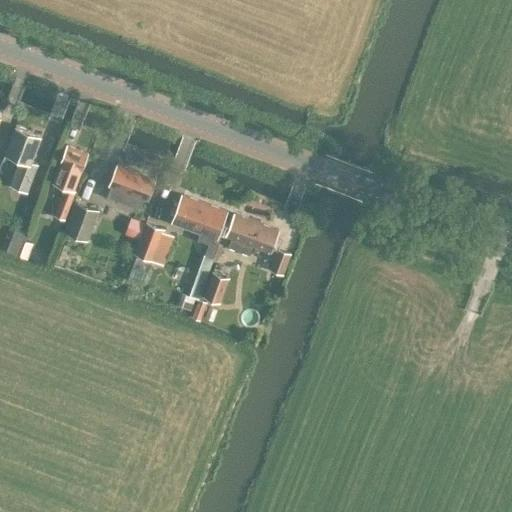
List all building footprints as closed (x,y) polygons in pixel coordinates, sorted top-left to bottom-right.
[(42,130),(17,121),(6,148),(20,153),(10,180),(28,187),(39,160),(31,156),(42,130)] [(89,149),(68,140),(56,169),(57,169),(53,179),(66,185),(55,211),(65,215),(76,185),(74,184),(78,173),(79,173),(89,149)] [(148,194),(156,173),(118,159),(110,180),(112,181),(108,192),(142,204),(146,194),(148,194)] [(227,207),(183,189),(172,217),(200,228),(197,234),(209,239),(189,290),(196,293),(198,294),(224,227),(218,225),(227,207)] [(63,229),(86,238),(98,207),(75,199),(63,229)] [(279,225),(235,209),(228,230),(233,232),(229,242),(250,250),(254,239),(272,246),(279,225)] [(147,217),(131,212),(125,229),(141,234),(147,217)] [(146,219),(135,250),(137,250),(153,256),(163,260),(175,229),(146,219)] [(28,230),(14,225),(6,248),(20,252),(21,250),(26,234),(28,230)] [(26,234),(21,250),(28,253),(34,237),(26,234)] [(281,270),(289,249),(276,245),(269,265),(281,270)] [(137,250),(129,274),(145,280),(153,256),(137,250)] [(229,273),(211,267),(202,292),(219,298),(229,273)] [(182,287),(178,300),(192,305),(196,293),(189,290),(182,287)] [(197,295),(191,313),(199,316),(206,298),(197,295)]
